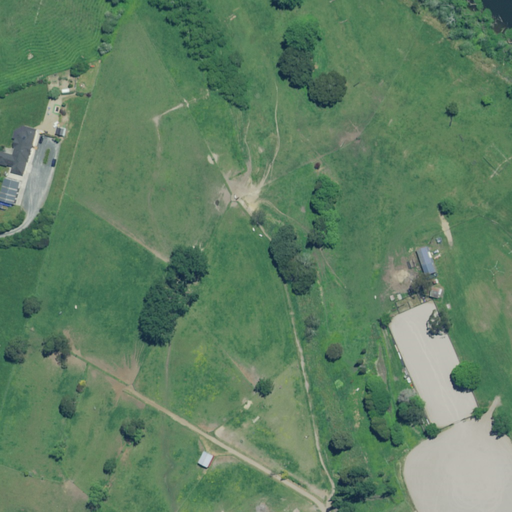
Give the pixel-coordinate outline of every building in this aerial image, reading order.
[(30,162),(32,154),(34,154),(36,144),(35,144),(38,133),(29,130),(28,134),(25,133),(21,134),(19,140),(18,140),(14,155),(3,152),(0,164),(14,167),(13,172),(25,176),(29,162),(30,162)] [(23,182),(8,178),(1,200),(16,205),(23,182)] [(439,272),(430,247),(420,251),(428,275),(439,272)] [(444,288),(434,287),(432,297),(442,299),(444,288)] [(216,456),(207,452),(201,463),(210,468),(216,456)]
